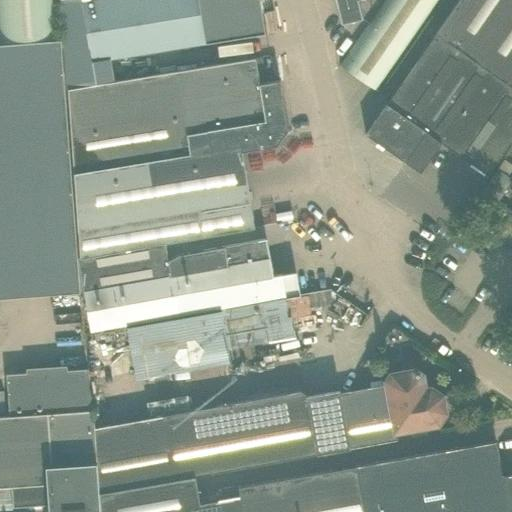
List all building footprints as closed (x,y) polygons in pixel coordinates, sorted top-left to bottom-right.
[(0,0),(0,42),(57,39),(54,0),(0,0)] [(93,0),(60,6),(67,88),(96,83),(112,81),(109,58),(245,36),(265,32),(259,0),(93,0)] [(335,0),(341,23),(362,18),(357,0),(335,0)] [(384,0),(339,64),(375,90),(438,0),(384,0)] [(441,142),(488,176),(511,141),(511,0),(458,0),(365,133),(420,172),(441,142)] [(57,39),(0,42),(0,297),(79,291),(60,39),(57,39)] [(96,83),(67,88),(73,172),(79,257),(121,250),(164,242),(204,235),(254,227),(250,202),(242,151),(274,145),(273,146),(274,147),(281,137),(288,127),(287,127),(279,80),(259,83),(257,70),(264,69),(262,56),(242,59),(112,81),(96,83)] [(511,207),(507,204),(500,215),(511,223),(511,207)] [(79,257),(77,257),(90,331),(265,299),(285,296),(281,275),(271,277),(265,238),(175,255),(167,259),(164,242),(121,250),(79,257)] [(8,415),(93,411),(93,409),(90,409),(87,368),(67,369),(66,364),(25,367),(25,371),(5,373),(8,415)] [(190,409),(94,428),(99,492),(100,492),(193,475),(234,468),(315,453),(380,442),(397,439),(395,432),(417,427),(437,424),(444,413),(441,396),(441,395),(431,388),(424,389),(421,374),(415,370),(390,374),(385,381),(386,384),(370,387),(306,398),(305,394),(300,390),(206,406),(190,409)] [(99,511),(99,500),(99,492),(93,411),(8,415),(0,415),(0,486),(52,483),(53,502),(48,502),(48,511),(99,511)] [(508,511),(511,507),(511,465),(511,461),(499,463),(495,440),(355,465),(316,473),(237,487),(238,494),(198,501),(193,475),(100,492),(101,511),(508,511)]
